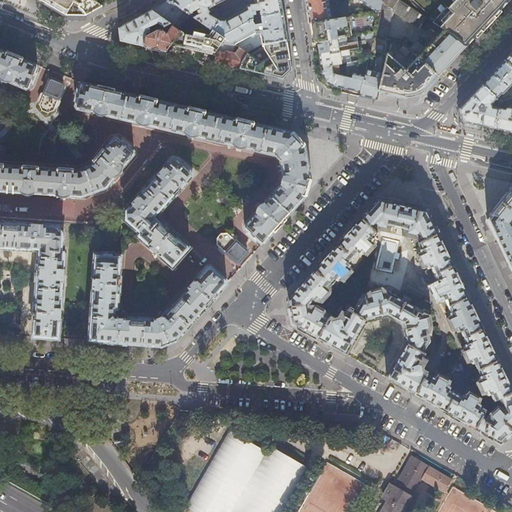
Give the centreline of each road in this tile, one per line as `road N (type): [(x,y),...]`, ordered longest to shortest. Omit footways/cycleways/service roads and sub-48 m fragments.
road 1 (residential): [(230,313),(410,134)]
road 2 (secondary): [(68,46),(310,109)]
road 3 (residential): [(167,371),(184,386),(376,397)]
road 4 (trunk): [(154,511),(81,430),(40,406),(0,402)]
road 5 (residential): [(441,141),(440,161),(511,318)]
road 6 (residential): [(376,397),(230,313)]
road 7 (residential): [(167,371),(0,361)]
road 8 (residential): [(410,134),(511,32)]
road 9 (residential): [(497,468),(376,397)]
